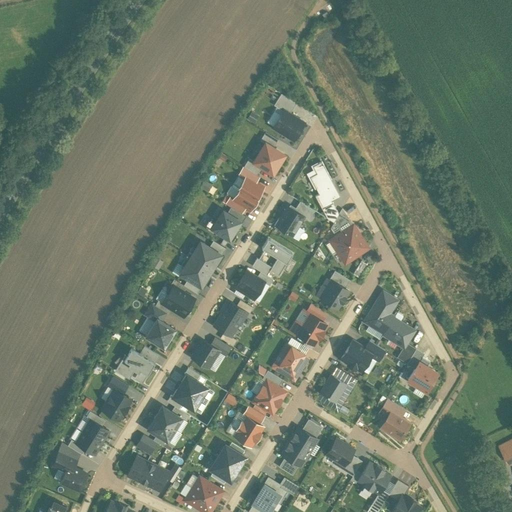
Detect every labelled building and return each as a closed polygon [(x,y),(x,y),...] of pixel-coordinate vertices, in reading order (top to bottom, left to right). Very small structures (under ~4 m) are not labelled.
[(283,110),(289,113),(296,102),(281,93),(274,105),(277,107),(283,110)] [(283,110),(277,107),(267,122),(273,126),(283,110)] [(273,126),(273,127),(293,139),(304,122),(289,113),(283,110),(273,126)] [(265,142),(273,147),(278,139),(265,131),(260,140),(265,143),(265,142)] [(254,161),(261,166),(272,173),(284,154),(273,147),(265,142),(265,143),(262,148),(257,156),(254,161)] [(252,153),(257,156),(262,148),(258,145),(252,153)] [(243,166),(256,174),(261,166),(254,161),(249,157),(243,166)] [(316,173),(310,177),(319,193),(315,195),(322,209),(333,203),(332,200),(340,196),(322,161),(313,166),(316,173)] [(246,176),(255,181),(259,176),(256,174),(243,166),(240,173),(246,176)] [(246,176),(240,173),(232,184),(239,188),(239,187),(246,176)] [(255,181),(246,176),(239,187),(257,198),(256,197),(263,186),(255,181)] [(239,188),(232,184),(227,193),(231,195),(230,197),(233,199),(239,188)] [(249,210),(257,198),(239,187),(239,188),(233,199),(245,207),(249,210)] [(233,199),(230,197),(226,203),(230,206),(241,213),(245,207),(233,199)] [(337,210),(333,203),(322,209),(325,215),(337,210)] [(243,216),(245,217),(246,216),(241,213),(230,206),(227,212),(240,221),(243,216)] [(284,209),(274,225),(283,231),(284,230),(292,235),(304,216),(288,206),(286,209),(284,209)] [(339,214),(334,221),(337,225),(349,218),(342,208),(339,214)] [(212,228),(229,239),(233,232),(240,221),(227,212),(223,210),(216,221),(212,228)] [(334,221),(339,214),(337,210),(325,215),(326,217),(334,221)] [(233,232),(235,233),(245,217),(243,216),(240,221),(233,232)] [(212,228),(216,221),(211,217),(205,228),(214,234),(215,232),(230,241),(235,233),(233,232),(229,239),(212,228)] [(353,224),(349,218),(337,225),(341,232),(353,224)] [(341,232),(330,240),(345,263),(368,248),(353,224),(341,232)] [(268,237),(261,247),(277,257),(272,266),(270,270),(279,275),(292,253),(268,237)] [(223,247),(225,249),(226,248),(213,240),(209,246),(219,253),(223,247)] [(209,246),(200,241),(196,248),(192,245),(186,254),(186,255),(212,270),(215,265),(214,265),(221,254),(219,253),(209,246)] [(214,265),(215,265),(225,249),(223,247),(219,253),(221,254),(214,265)] [(212,270),(186,255),(180,264),(184,266),(180,273),(188,278),(199,285),(201,286),(208,275),(208,276),(212,270)] [(272,266),(256,257),(252,265),(267,274),(270,270),(272,266)] [(365,264),(360,261),(353,273),(358,277),(365,264)] [(246,269),(236,285),(251,294),(261,278),(246,269)] [(199,285),(196,291),(198,292),(208,276),(208,275),(201,286),(199,285)] [(199,285),(188,278),(183,285),(186,287),(197,293),(198,292),(196,291),(199,285)] [(333,278),(322,295),(336,304),(347,287),(333,278)] [(175,286),(183,292),(186,287),(183,285),(178,281),(175,286)] [(168,293),(162,303),(171,308),(183,316),(194,298),(183,292),(175,286),(173,285),(168,293)] [(382,287),(363,321),(380,333),(391,312),(399,298),(382,287)] [(212,323),(233,337),(249,310),(228,297),(212,323)] [(144,314),(155,321),(157,317),(162,320),(167,312),(159,308),(155,305),(151,303),(144,314)] [(162,303),(159,308),(167,312),(168,313),(171,308),(162,303)] [(309,310),(296,330),(314,341),(326,322),(309,310)] [(380,333),(405,347),(416,328),(391,312),(380,333)] [(155,321),(145,336),(164,348),(175,329),(162,320),(157,317),(155,321)] [(206,332),(191,356),(209,366),(217,350),(226,355),(232,347),(206,332)] [(352,338),(342,356),(360,366),(370,349),(352,338)] [(291,343),(280,360),(292,367),(302,351),(291,343)] [(144,345),(139,353),(146,357),(151,349),(144,345)] [(126,355),(131,359),(129,363),(128,366),(134,370),(138,372),(140,370),(147,374),(148,373),(144,371),(151,360),(146,357),(139,353),(131,348),(126,355)] [(151,349),(146,357),(151,360),(155,362),(159,355),(151,349)] [(115,370),(119,372),(124,363),(127,365),(129,363),(124,360),(126,355),(124,354),(115,370)] [(419,358),(410,374),(426,384),(435,368),(419,358)] [(155,362),(151,360),(144,371),(148,373),(155,362)] [(129,378),(134,370),(128,366),(129,363),(127,365),(124,363),(119,372),(129,378)] [(147,374),(140,370),(138,372),(134,378),(142,383),(147,374)] [(331,373),(321,390),(334,399),(345,382),(331,373)] [(114,389),(120,393),(122,390),(124,391),(128,385),(113,375),(107,385),(108,386),(114,390),(114,389)] [(178,384),(196,395),(201,386),(184,375),(178,384)] [(266,379),(254,398),(271,408),(283,389),(266,379)] [(190,404),(196,395),(178,384),(172,393),(190,404)] [(114,390),(108,386),(101,397),(107,401),(114,390)] [(107,401),(102,409),(118,419),(122,412),(123,413),(127,406),(126,406),(131,399),(120,393),(114,389),(114,390),(107,401)] [(183,415),(162,402),(154,413),(176,426),(183,415)] [(391,409),(381,425),(398,436),(408,420),(391,409)] [(86,416),(90,419),(93,420),(96,415),(90,410),(86,416)] [(154,413),(146,426),(168,439),(176,426),(154,413)] [(105,420),(96,415),(93,420),(101,426),(105,420)] [(246,415),(235,432),(252,442),(262,425),(246,415)] [(308,418),(302,428),(315,437),(322,427),(308,418)] [(83,431),(101,442),(104,437),(105,437),(109,430),(101,426),(93,420),(90,419),(83,431)] [(298,426),(290,440),(309,452),(317,438),(315,437),(302,428),(298,426)] [(85,449),(94,454),(99,447),(98,447),(101,442),(83,431),(76,442),(76,443),(85,449)] [(336,436),(326,454),(346,464),(356,447),(336,436)] [(71,439),(67,446),(82,454),(85,449),(76,443),(76,442),(71,439)] [(511,439),(500,445),(504,454),(508,452),(511,460),(511,439)] [(290,440),(282,454),(285,456),(299,464),(300,465),(309,452),(290,440)] [(59,451),(76,459),(79,453),(61,442),(58,450),(59,451)] [(224,444),(217,456),(236,467),(243,455),(224,444)] [(76,459),(59,451),(53,466),(65,471),(68,465),(73,467),(76,459)] [(165,469),(137,456),(129,473),(157,486),(165,469)] [(217,456),(210,467),(230,478),(236,467),(217,456)] [(299,464),(285,456),(279,466),(292,474),(299,464)] [(370,459),(360,476),(378,488),(389,471),(370,459)] [(65,471),(61,482),(79,490),(87,473),(73,467),(68,465),(65,471)] [(199,477),(187,496),(208,509),(220,490),(199,477)] [(268,479),(253,503),(266,511),(268,511),(283,488),(268,479)] [(401,494),(392,510),(394,511),(413,511),(418,504),(401,494)] [(128,511),(130,509),(111,500),(105,511),(128,511)] [(266,511),(253,503),(248,511),(266,511)]
